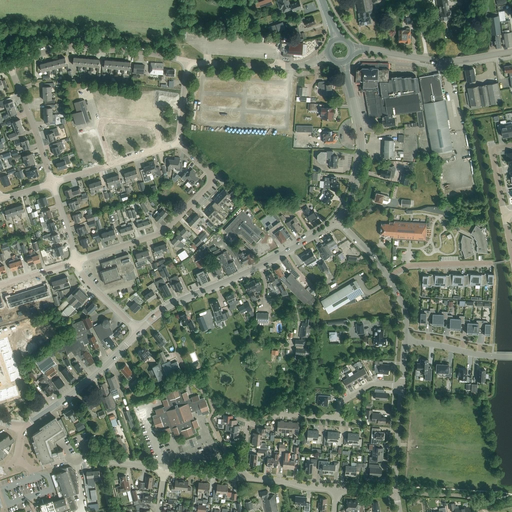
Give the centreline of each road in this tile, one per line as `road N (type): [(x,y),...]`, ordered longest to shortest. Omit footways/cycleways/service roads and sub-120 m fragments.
road 1 (tertiary): [(138,331),(336,220)]
road 2 (residential): [(76,261),(167,230),(209,185),(209,173),(178,145)]
road 3 (residential): [(8,65),(69,46),(188,61)]
road 4 (tertiary): [(336,220),(356,179),(360,141),(343,63)]
road 5 (tertiary): [(352,49),(439,61),(511,52)]
road 6 (tertiary): [(20,426),(80,388),(138,331)]
road 7 (residential): [(240,478),(248,425),(278,415),(336,418)]
road 8 (unclassified): [(188,61),(289,67),(327,54)]
road 9 (residential): [(32,470),(76,459),(164,470)]
road 10 (residential): [(52,183),(178,145)]
road 11 (residential): [(52,183),(8,65)]
